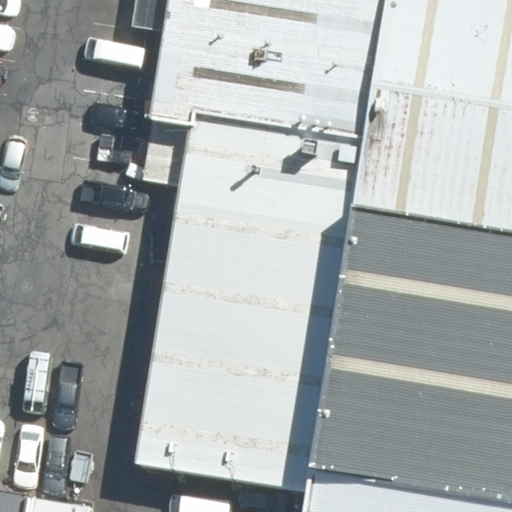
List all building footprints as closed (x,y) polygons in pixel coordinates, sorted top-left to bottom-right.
[(140,464),(317,492),(321,471),(362,210),(396,0),(137,0),(133,28),(167,34),(143,182),(184,189),(140,464)] [(511,0),(396,0),(362,210),(511,234),(511,0)] [(511,234),(362,210),(321,471),(511,501),(511,234)] [(511,511),(511,501),(321,471),(317,492),(314,511),(511,511)] [(0,511),(89,511),(91,507),(0,493),(0,511)]
